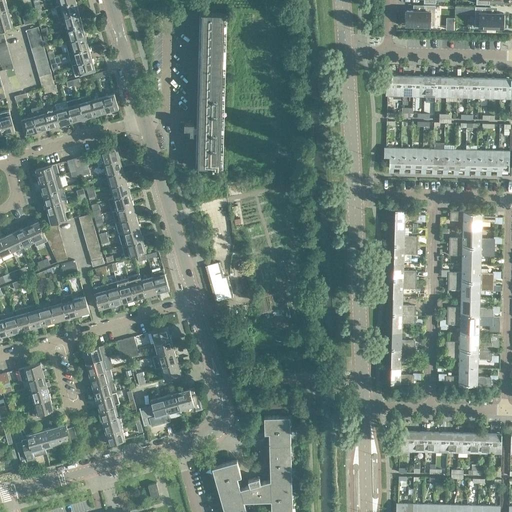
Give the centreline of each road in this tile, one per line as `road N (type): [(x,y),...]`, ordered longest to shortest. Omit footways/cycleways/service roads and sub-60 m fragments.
road 1 (unclassified): [(0,497),(207,434),(221,410),(214,370)]
road 2 (residential): [(166,115),(168,17),(194,18),(191,114),(170,124)]
road 3 (unclassified): [(363,408),(354,194)]
road 4 (residential): [(431,410),(434,196)]
road 5 (unclassified): [(193,297),(144,120)]
road 6 (residential): [(511,230),(505,412)]
road 7 (unclassified): [(354,194),(345,53)]
road 8 (residential): [(26,156),(8,83),(27,77),(17,37)]
road 9 (unclassified): [(144,120),(110,0)]
road 10 (residential): [(511,57),(387,53)]
road 11 (residential): [(26,156),(144,120)]
